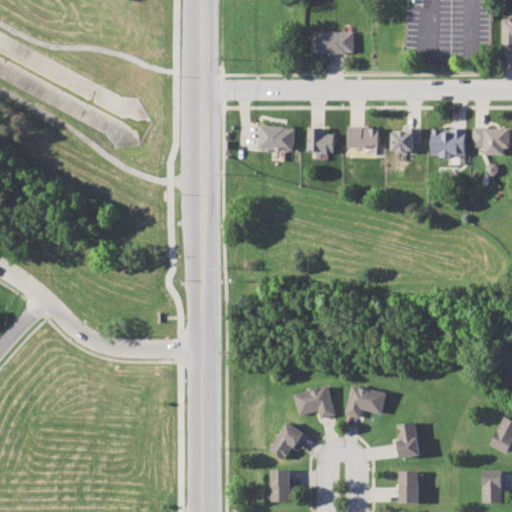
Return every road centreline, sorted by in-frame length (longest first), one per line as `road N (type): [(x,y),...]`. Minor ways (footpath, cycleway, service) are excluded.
road 1 (tertiary): [(204,511),(203,0)]
road 2 (residential): [(203,88),(511,87)]
road 3 (residential): [(203,349),(113,344),(45,299)]
road 4 (residential): [(356,511),(355,458),(343,451),(329,462),(327,511)]
